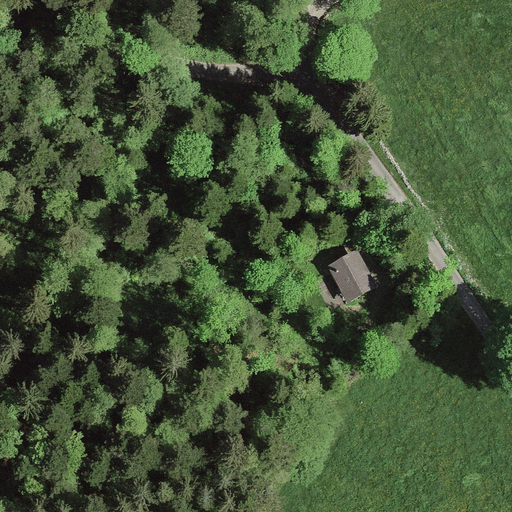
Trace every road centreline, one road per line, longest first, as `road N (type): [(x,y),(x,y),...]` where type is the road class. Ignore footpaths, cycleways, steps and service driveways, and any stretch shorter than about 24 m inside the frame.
road 1 (unclassified): [(511,361),(392,161),(321,97),(270,75)]
road 2 (unclassified): [(270,75),(135,47),(0,43)]
